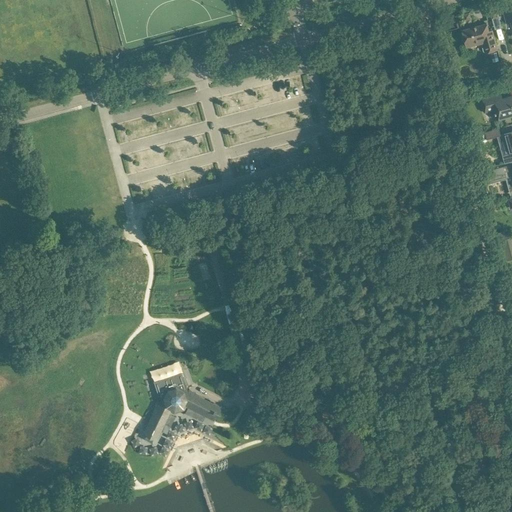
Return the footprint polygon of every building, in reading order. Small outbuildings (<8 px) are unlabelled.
[(492,19),(499,17),(496,5),(484,8),(486,16),(491,14),(492,19)] [(511,6),(503,9),(506,21),(511,19),(511,24),(511,6)] [(492,30),(489,31),(487,23),(462,30),(463,33),(461,35),(463,41),(465,43),(466,48),(483,43),(484,44),(482,46),(483,52),(486,53),(498,50),(492,30)] [(511,115),(511,96),(502,99),(500,92),(481,98),(485,112),(494,109),(497,119),(511,115)] [(487,139),(501,135),(499,129),(486,133),(487,139)] [(510,154),(502,156),(504,164),(511,161),(511,131),(511,132),(504,134),(510,154)] [(511,161),(504,164),(485,169),(489,184),(506,179),(511,177),(511,179),(511,161)] [(508,230),(496,233),(498,240),(510,237),(508,230)] [(502,248),(511,245),(511,241),(511,238),(500,241),(502,248)] [(148,426),(146,430),(157,435),(159,431),(171,407),(174,409),(175,408),(176,411),(180,409),(180,407),(181,406),(183,403),(206,415),(212,418),(217,407),(187,392),(181,373),(154,382),(160,401),(148,426)]
